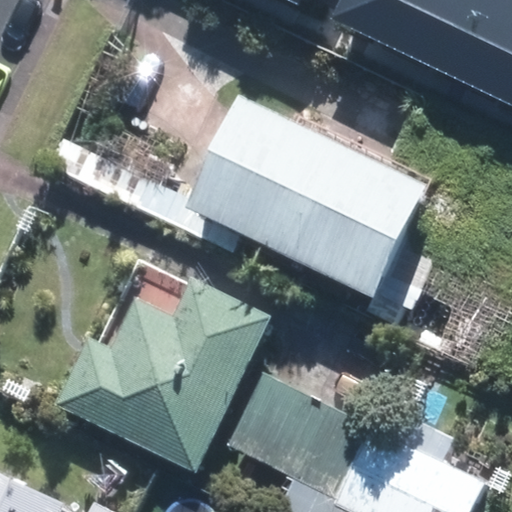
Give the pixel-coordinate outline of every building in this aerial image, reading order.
[(338,0),(330,18),(396,50),(420,0),(338,0)] [(465,83),(504,0),(420,0),(396,50),(465,83)] [(511,104),(511,0),(504,0),(465,83),(511,104)] [(215,214),(403,303),(455,194),(267,104),(215,214)] [(62,412),(202,480),(275,327),(199,290),(180,327),(142,310),(118,360),(93,348),(62,412)] [(13,391),(36,404),(42,394),(19,380),(13,391)] [(335,511),(477,511),(486,494),(265,386),(230,458),(336,510),(335,511)] [(0,511),(79,511),(81,509),(0,471),(0,511)]
